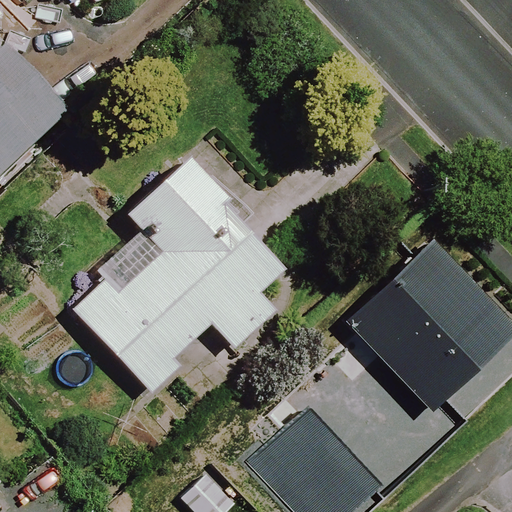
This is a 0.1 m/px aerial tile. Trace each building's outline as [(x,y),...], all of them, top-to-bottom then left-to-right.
[(0,170),(61,110),(0,49),(0,170)] [(276,273),(177,165),(119,219),(140,241),(66,310),(145,395),(173,370),(165,362),(205,326),(228,351),(267,315),(250,297),(276,273)] [(511,341),(511,335),(431,247),(346,326),(430,417),(511,341)] [(287,434),(260,406),(229,434),(256,463),(287,434)] [(0,511),(80,511),(53,470),(3,503),(0,498),(0,511)]
